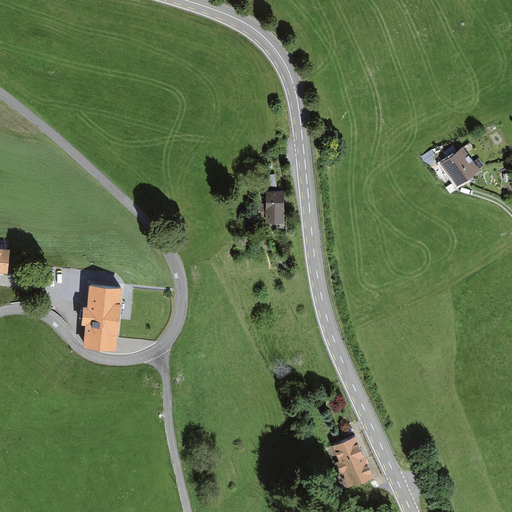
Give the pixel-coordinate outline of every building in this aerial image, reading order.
[(465,132),(442,148),(466,181),(488,166),(465,132)] [(284,214),(281,180),(262,182),(266,216),(284,214)] [(9,249),(0,248),(0,270),(6,271),(9,249)] [(120,288),(91,285),(89,306),(85,306),(83,322),(88,322),(86,344),(115,346),(120,288)] [(357,435),(324,449),(331,465),(337,462),(347,487),(374,476),(357,435)]
